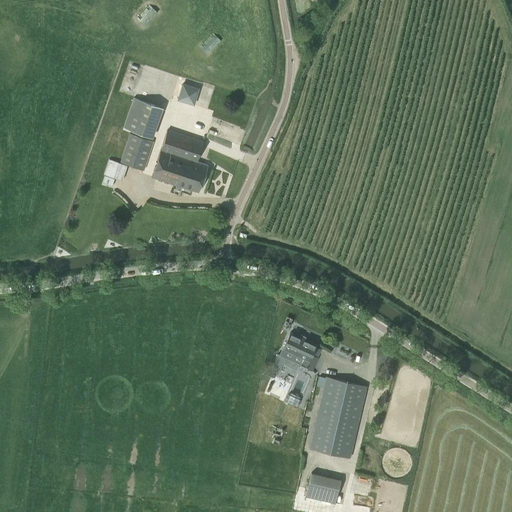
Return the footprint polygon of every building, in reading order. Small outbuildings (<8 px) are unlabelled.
[(138,18),(137,20),(146,28),(158,14),(150,6),(148,8),(147,6),(145,8),(146,10),(140,16),(139,15),(137,17),(138,18)] [(202,47),(201,49),(209,57),(222,43),(214,35),(213,37),(211,35),(209,37),(211,39),(204,45),(203,44),(201,46),(202,47)] [(198,89),(183,84),(178,100),(193,104),(198,89)] [(150,137),(160,107),(134,98),(123,128),(150,137)] [(160,150),(196,161),(203,142),(167,130),(160,150)] [(143,170),(153,141),(130,133),(120,162),(143,170)] [(208,165),(196,161),(160,150),(151,177),(199,192),(208,165)] [(127,165),(108,159),(103,174),(122,181),(127,165)] [(311,370),(317,358),(310,355),(315,344),(290,332),(282,349),(303,358),(300,364),(311,370)] [(349,457),(366,386),(325,377),(309,448),(349,457)] [(287,401),(296,404),(299,398),(290,395),(287,401)] [(311,473),(305,496),(334,503),(340,479),(311,473)]
